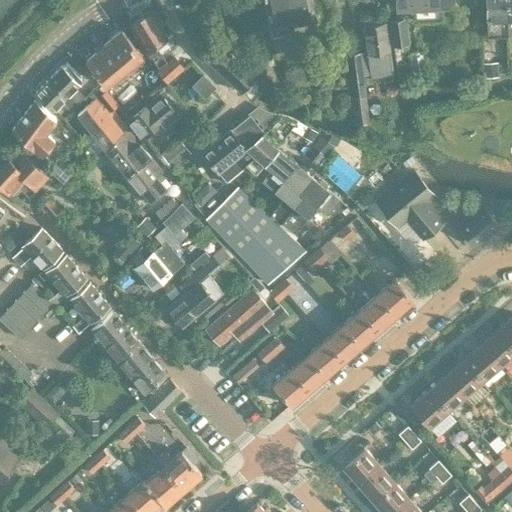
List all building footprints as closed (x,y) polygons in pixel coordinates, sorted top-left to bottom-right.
[(289,19),(314,14),(310,0),(264,0),(272,34),(291,30),(289,19)] [(487,36),(508,35),(506,0),(485,0),(486,19),(487,36)] [(160,39),(166,35),(150,9),(128,22),(148,54),(163,44),(160,39)] [(393,43),(407,41),(403,17),(389,19),(393,43)] [(388,49),(389,49),(385,20),(363,23),(367,52),(360,53),(360,51),(347,53),(352,94),(365,93),(362,73),(391,69),(388,49)] [(104,82),(121,68),(141,52),(121,28),(84,58),(104,82)] [(213,37),(215,36),(212,33),(196,50),(199,53),(200,51),(241,91),(255,76),(213,37)] [(165,80),(182,67),(173,56),(156,69),(165,80)] [(65,61),(48,78),(54,83),(52,85),(64,96),(66,94),(76,105),(84,97),(73,86),(81,78),(78,74),(65,61)] [(496,62),(484,63),(485,77),(497,76),(496,62)] [(286,81),(322,74),(319,63),(284,70),(286,81)] [(201,73),(190,84),(203,97),(205,95),(214,85),(203,74),(201,72),(201,73)] [(48,78),(35,92),(52,108),(57,103),(70,110),(76,105),(66,94),(64,96),(52,85),(54,83),(48,78)] [(116,105),(104,91),(99,84),(89,93),(94,100),(77,114),(93,135),(105,149),(128,129),(116,115),(115,114),(114,116),(110,110),(116,105)] [(347,91),(339,93),(341,106),(349,105),(347,91)] [(146,95),(132,107),(123,114),(127,119),(141,137),(159,122),(163,127),(178,115),(159,93),(150,100),(146,95)] [(44,130),(55,117),(33,99),(11,128),(40,152),(52,137),(44,130)] [(364,107),(354,109),(357,123),(366,122),(364,107)] [(261,133),(263,131),(249,114),(203,152),(225,179),(245,163),(249,159),(245,146),(261,133)] [(307,125),(301,135),(312,141),(317,131),(307,125)] [(128,177),(151,157),(139,143),(128,129),(105,149),(116,162),(128,177)] [(271,138),(268,139),(261,133),(245,146),(249,159),(245,163),(256,171),(264,164),(278,148),(275,145),(275,141),(271,138)] [(326,155),(333,146),(320,135),(313,144),(326,155)] [(190,152),(180,140),(178,138),(160,153),(174,170),(183,162),(181,160),(190,152)] [(340,139),(333,149),(353,162),(360,151),(340,139)] [(290,155),(286,155),(278,148),(264,164),(256,171),(264,177),(262,179),(275,189),(297,163),(294,161),(293,157),(290,155)] [(410,156),(402,162),(407,167),(414,161),(410,156)] [(166,175),(162,170),(151,157),(128,177),(150,203),(167,189),(159,180),(166,175)] [(37,186),(46,176),(27,159),(18,168),(8,159),(0,167),(0,186),(7,193),(16,183),(28,194),(36,185),(37,186)] [(302,165),(298,165),(297,163),(275,189),(286,197),(269,216),(278,224),(281,220),(302,195),(299,192),(312,176),(306,171),(305,167),(302,165)] [(86,165),(78,173),(87,182),(95,174),(86,165)] [(422,196),(430,190),(413,169),(376,200),(397,225),(406,217),(423,238),(443,221),(422,196)] [(360,173),(345,192),(355,201),(373,187),(360,173)] [(302,195),(281,220),(294,231),(316,206),(326,214),(339,198),(326,187),(326,183),(321,179),(317,180),(312,176),(299,192),(302,195)] [(200,204),(215,190),(209,184),(194,198),(200,204)] [(304,249),(278,224),(269,216),(238,187),(206,218),(267,282),(304,249)] [(172,197),(155,211),(162,219),(170,213),(178,204),(172,197)] [(54,220),(61,212),(48,199),(41,206),(54,220)] [(180,201),(178,204),(170,213),(162,219),(173,233),(177,230),(194,216),(180,201)] [(482,203),(457,225),(475,246),(500,224),(482,203)] [(139,228),(146,236),(155,227),(147,219),(139,228)] [(308,245),(325,229),(316,220),(299,235),(308,245)] [(346,240),(355,233),(347,224),(338,231),(346,240)] [(9,250),(25,236),(16,226),(0,241),(9,250)] [(43,267),(62,249),(41,228),(23,245),(24,247),(14,257),(21,265),(32,255),(43,267)] [(116,246),(112,250),(123,261),(141,242),(130,232),(122,240),(120,238),(114,244),(116,246)] [(152,289),(171,273),(170,272),(183,262),(165,240),(153,251),(134,267),(152,289)] [(222,245),(212,253),(220,262),(229,255),(222,245)] [(311,271),(328,256),(320,247),(303,262),(311,271)] [(65,294),(85,277),(65,254),(45,271),(60,288),(48,299),(51,302),(51,303),(53,306),(66,295),(65,294)] [(314,279),(301,264),(300,263),(294,269),(307,284),(314,279)] [(184,293),(167,307),(183,326),(214,300),(223,292),(220,289),(210,277),(208,274),(202,268),(201,266),(177,285),(179,287),(184,293)] [(31,279),(37,286),(44,280),(38,273),(31,279)] [(264,286),(264,285),(254,276),(249,280),(258,291),(264,286)] [(277,301),(293,287),(285,278),(269,292),(277,301)] [(395,314),(412,299),(394,278),(377,293),(395,314)] [(89,321),(108,305),(89,282),(68,300),(70,303),(72,302),(84,316),(71,325),(78,332),(89,321)] [(48,299),(31,283),(0,315),(0,319),(19,337),(51,303),(51,302),(48,299)] [(271,311),(265,304),(252,288),(206,328),(219,344),(237,329),(241,334),(252,325),(253,327),(260,321),(268,331),(287,314),(279,305),(271,311)] [(377,329),(395,314),(377,293),(359,308),(377,329)] [(360,344),(377,329),(359,308),(342,323),(360,344)] [(104,344),(126,326),(112,310),(91,328),(90,327),(84,331),(97,347),(102,342),(104,344)] [(511,344),(511,315),(498,328),(511,344)] [(342,359),(360,344),(342,323),(324,338),(342,359)] [(118,360),(139,341),(126,326),(104,344),(102,342),(97,347),(103,354),(108,349),(115,358),(118,360)] [(498,364),(511,352),(511,344),(498,328),(480,343),(498,364)] [(284,345),(276,337),(275,335),(265,343),(274,354),(284,345)] [(342,359),(324,338),(307,353),(325,374),(342,359)] [(130,375),(152,357),(139,341),(118,360),(115,358),(108,364),(114,371),(122,365),(129,374),(130,375)] [(265,362),(274,354),(265,343),(256,351),(265,362)] [(481,379),(498,364),(480,343),(463,359),(481,379)] [(1,350),(0,350),(0,354),(25,379),(31,372),(4,346),(2,349),(1,350)] [(325,374),(307,353),(289,368),(307,389),(325,374)] [(144,392),(166,374),(152,357),(130,375),(129,374),(123,378),(129,385),(135,381),(144,392)] [(258,364),(253,358),(251,357),(231,374),(238,382),(258,364)] [(463,394),(481,379),(463,359),(445,374),(463,394)] [(307,389),(289,368),(272,384),(290,405),(307,389)] [(446,410),(463,394),(445,374),(428,389),(446,410)] [(173,397),(180,390),(169,379),(161,386),(173,397)] [(31,385),(17,400),(45,425),(57,412),(59,410),(31,385)] [(166,404),(173,397),(161,386),(155,393),(166,404)] [(428,425),(446,410),(428,389),(410,404),(417,411),(426,423),(428,425)] [(160,410),(166,404),(155,393),(149,399),(160,410)] [(154,416),(160,410),(149,399),(142,405),(154,416)] [(273,418),(284,408),(279,403),(268,413),(273,418)] [(417,411),(409,418),(419,429),(426,423),(417,411)] [(135,433),(144,424),(137,416),(127,425),(135,433)] [(379,426),(375,421),(367,428),(371,433),(379,426)] [(97,434),(97,422),(85,422),(85,434),(97,434)] [(404,440),(413,432),(407,424),(397,432),(404,440)] [(125,441),(135,433),(127,425),(118,433),(125,441)] [(412,449),(421,441),(413,432),(404,440),(412,449)] [(0,435),(0,480),(21,451),(0,435)] [(164,450),(157,456),(164,465),(163,465),(183,488),(200,473),(192,463),(184,454),(189,449),(185,444),(184,444),(179,449),(180,450),(171,458),(164,450)] [(511,451),(505,444),(496,452),(499,455),(508,464),(509,466),(511,469),(511,451)] [(357,481),(378,463),(363,446),(342,464),(357,481)] [(109,456),(102,448),(93,456),(100,464),(109,456)] [(189,449),(184,454),(192,463),(198,459),(189,449)] [(91,472),(100,464),(93,456),(84,464),(91,472)] [(434,475),(445,466),(437,457),(427,467),(434,475)] [(373,498),(393,480),(378,463),(357,481),(373,498)] [(508,464),(500,472),(509,482),(511,479),(511,469),(509,466),(508,464)] [(145,481),(161,500),(164,504),(183,488),(163,465),(145,481)] [(441,483),(452,473),(445,466),(434,475),(441,483)] [(480,484),(473,490),(485,503),(501,489),(509,482),(500,472),(491,479),(482,487),(480,484)] [(76,473),(70,478),(76,484),(81,479),(76,473)] [(477,480),(471,474),(465,479),(471,486),(477,480)] [(143,478),(126,494),(141,511),(147,511),(161,500),(145,481),(143,478)] [(74,488),(67,480),(58,487),(65,496),(74,488)] [(384,511),(391,511),(409,497),(393,480),(373,498),(384,511)] [(56,503),(65,496),(58,487),(49,495),(56,503)] [(465,510),(475,500),(467,492),(457,501),(465,510)] [(141,511),(126,494),(108,509),(110,511),(141,511)] [(421,511),(409,497),(391,511),(421,511)] [(467,511),(477,511),(482,508),(475,500),(465,510),(467,511)] [(264,511),(256,502),(244,511),(264,511)]
